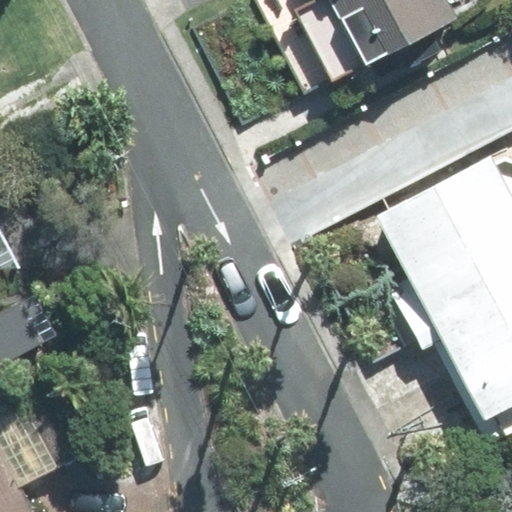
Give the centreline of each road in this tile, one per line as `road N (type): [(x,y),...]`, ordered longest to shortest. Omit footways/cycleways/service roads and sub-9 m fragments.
road 1 (residential): [(129,54),(300,362),(358,449),(370,486),(367,511)]
road 2 (residential): [(200,511),(129,54)]
